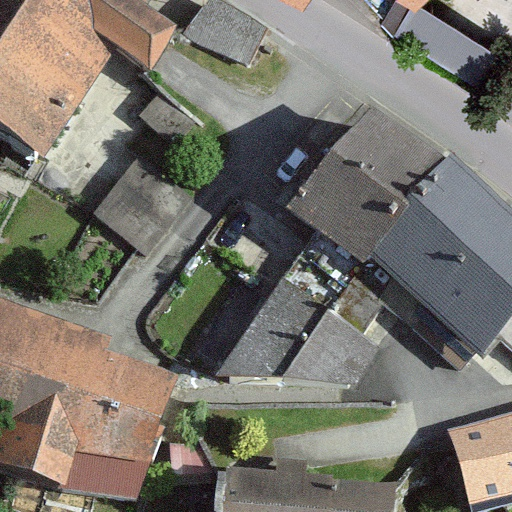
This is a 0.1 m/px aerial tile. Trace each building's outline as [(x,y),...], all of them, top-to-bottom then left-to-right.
[(149,0),(7,0),(0,12),(0,163),(27,177),(96,67),(136,89),(166,42),(138,18),(149,0)] [(210,0),(182,34),(249,66),(266,32),(218,0),(210,0)] [(415,0),(398,0),(401,3),(382,32),(473,90),(497,52),(415,0)] [(358,130),(316,178),(405,237),(447,188),(358,130)] [(198,205),(139,157),(90,217),(150,265),(198,205)] [(316,178),(275,226),(363,286),(405,237),(316,178)] [(405,237),(363,286),(457,373),(511,313),(511,244),(447,188),(405,237)] [(371,357),(270,285),(177,408),(339,410),(371,357)] [(0,504),(21,511),(32,511),(44,481),(120,506),(161,384),(0,330),(0,504)] [(511,511),(511,416),(437,439),(458,511),(511,511)] [(182,511),(374,511),(376,492),(185,481),(182,511)]
